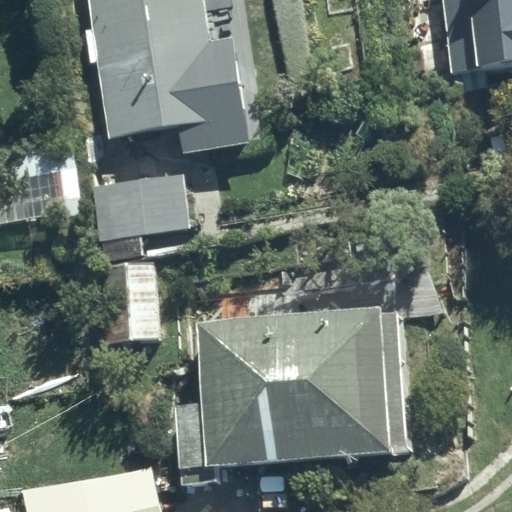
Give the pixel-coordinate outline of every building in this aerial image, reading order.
[(213,0),(96,0),(101,25),(93,26),(99,63),(105,62),(118,138),(236,119),(235,111),(249,109),(239,49),(222,51),(213,0)] [(511,0),(450,0),(455,69),(511,63),(511,0)] [(81,142),(0,153),(0,225),(92,210),(81,142)] [(102,183),(103,189),(107,239),(198,230),(193,175),(102,183)] [(163,263),(109,267),(113,341),(166,339),(163,263)] [(214,402),(182,406),(188,484),(231,481),(230,465),(404,452),(403,444),(415,443),(405,312),(394,313),(393,305),(208,320),(214,402)]
